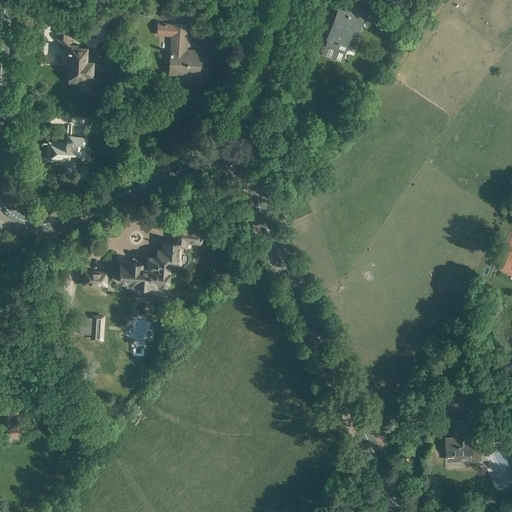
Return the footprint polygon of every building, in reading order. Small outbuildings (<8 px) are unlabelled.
[(326,46),(343,53),(350,34),(353,26),(359,28),(363,16),(366,17),(370,6),(355,0),(346,0),(344,9),(338,7),(334,19),(335,19),(332,27),(333,27),(326,46)] [(163,4),(162,16),(172,16),(172,4),(163,4)] [(195,83),(207,83),(208,71),(209,51),(187,49),(188,25),(172,24),(169,74),(177,75),(177,71),(195,73),(195,76),(195,83)] [(66,69),(66,78),(68,78),(68,83),(84,84),(85,75),(91,75),(92,62),(86,61),(86,47),(85,47),(85,39),(77,39),(77,45),(74,45),(63,33),(57,38),(65,48),(65,51),(70,51),(69,69),(66,69)] [(65,152),(84,154),(85,138),(70,137),(69,141),(66,141),(65,144),(49,143),(48,159),(64,160),(65,152)] [(156,258),(148,257),(147,269),(140,268),(140,263),(137,263),(137,258),(133,258),(133,262),(127,262),(127,264),(119,263),(118,281),(127,281),(127,288),(135,289),(136,286),(149,287),(149,288),(158,289),(159,283),(167,283),(167,272),(171,273),(171,264),(179,265),(179,259),(178,259),(179,247),(188,247),(189,242),(199,243),(201,230),(183,228),(182,241),(174,240),(174,242),(163,241),(162,251),(157,251),(156,258)] [(83,284),(108,285),(108,272),(83,270),(83,284)] [(19,410),(4,411),(6,436),(21,435),(19,410)] [(459,437),(455,437),(455,438),(447,438),(448,455),(448,459),(450,460),(453,460),(455,460),(457,460),(459,460),(461,459),(461,457),(472,457),(472,460),(479,459),(481,457),(481,449),(472,449),(471,418),(458,419),(459,437)]
